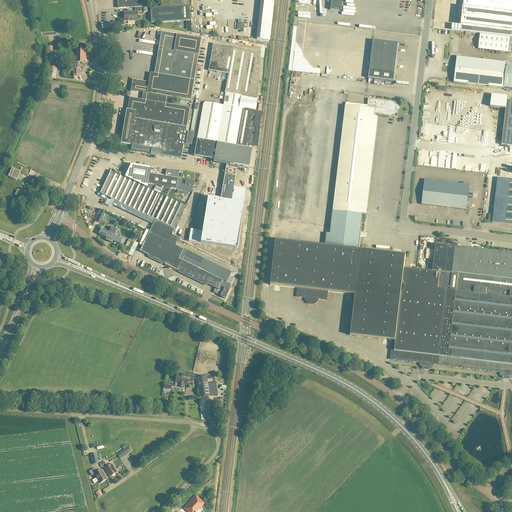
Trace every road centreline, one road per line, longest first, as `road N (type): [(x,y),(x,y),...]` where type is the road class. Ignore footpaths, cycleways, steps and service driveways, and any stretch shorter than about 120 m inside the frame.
road 1 (unclassified): [(501,511),(412,413),(354,369),(116,262),(58,212)]
road 2 (primary): [(446,487),(394,420),(351,388),(104,279)]
road 3 (unclassified): [(511,239),(410,227),(405,220),(428,0)]
road 4 (unclassified): [(160,511),(215,453),(212,432),(186,422),(0,409)]
road 5 (unknown): [(418,90),(341,86),(319,226),(307,233),(275,229)]
road 6 (unclassified): [(252,178),(85,149)]
road 7 (tertiary): [(85,149),(100,99),(90,0)]
road 8 (unknown): [(405,220),(380,225),(375,217),(386,127)]
